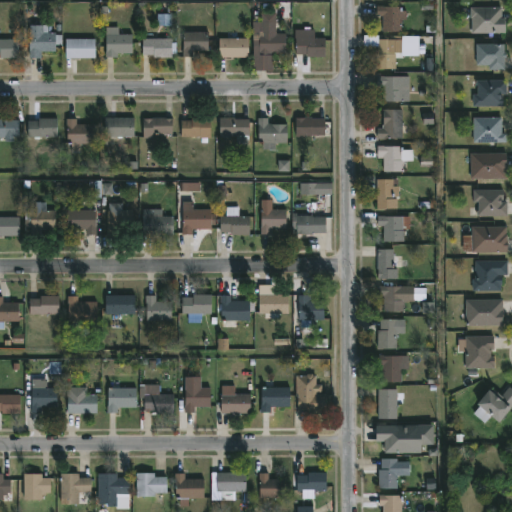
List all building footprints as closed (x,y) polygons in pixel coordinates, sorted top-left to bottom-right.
[(407,10),(407,19),(402,19),(402,31),(383,31),(383,15),(378,15),(378,6),(405,7),(405,10),(407,10)] [(500,9),(500,18),(503,18),(503,32),(469,32),(468,7),(500,7),(500,9)] [(172,14),(158,14),(157,26),(172,26),(172,14)] [(284,34),(283,54),(269,53),(268,57),(257,57),(258,37),(247,36),(248,24),(271,24),(270,34),(284,34)] [(46,32),(64,35),(64,45),(58,45),(58,52),(43,52),(43,58),(32,58),(32,26),(46,26),(46,32)] [(121,29),(121,35),(135,35),(135,54),(118,54),(118,58),(109,58),(109,28),(121,29)] [(308,28),(308,30),(313,30),(313,38),(324,38),(324,58),(305,58),(305,54),(295,54),(293,30),(302,30),(302,28),(308,28)] [(210,32),(209,51),(194,51),(193,57),(184,57),(184,31),(210,32)] [(378,36),(378,39),(392,39),(392,36),(419,36),(418,56),(401,56),(401,54),(398,54),(398,56),(396,56),(396,69),(375,69),(375,54),(377,54),(377,47),(363,47),(363,36),(378,36)] [(173,39),(173,58),(154,58),(154,54),(143,54),(144,38),(173,39)] [(222,57),(216,57),(217,38),(246,39),(246,58),(222,57)] [(0,39),(19,39),(18,58),(0,58),(0,39)] [(67,58),(67,39),(96,39),(96,58),(67,58)] [(505,44),(505,53),(508,53),(507,58),(506,58),(506,70),(490,69),(490,65),(478,65),(478,44),(505,44)] [(403,76),(403,102),(384,102),(384,86),(378,86),(378,76),(403,76)] [(506,82),(506,94),(501,94),(502,107),(472,107),(472,95),(477,95),(477,87),(475,87),(475,81),(506,82)] [(403,125),(403,138),(378,138),(378,129),(384,129),(384,109),(403,110),(403,125)] [(423,122),(433,122),(433,114),(423,114),(423,122)] [(167,117),(174,119),(174,134),(154,134),(154,137),(144,137),(145,119),(167,117)] [(236,117),(236,119),(252,119),(252,137),(220,136),(221,117),(236,117)] [(313,117),(313,119),(327,119),(326,134),(313,134),(313,136),(296,136),(297,118),(313,117)] [(0,118),(6,118),(6,120),(19,120),(20,136),(0,136),(0,118)] [(135,136),(106,136),(106,118),(135,118),(135,136)] [(211,118),(211,138),(209,138),(209,143),(202,143),(201,137),(182,136),(182,120),(193,120),(193,118),(211,118)] [(289,125),(288,144),(276,144),(276,149),(264,149),(264,144),(258,143),(259,118),(269,118),(269,123),(273,125),(289,125)] [(501,130),(501,134),(505,134),(505,142),(472,142),(472,118),(501,118),(501,130)] [(59,137),(28,137),(28,121),(41,121),(41,119),(59,119),(59,137)] [(78,119),(78,124),(96,124),(96,144),(69,145),(67,119),(78,119)] [(385,146),(403,146),(403,160),(405,160),(405,171),(384,171),(384,156),(378,156),(378,146),(385,146)] [(505,179),(468,179),(468,153),(505,153),(505,179)] [(289,161),(278,161),(278,172),(289,172),(289,161)] [(394,186),(394,199),(398,199),(398,208),(378,209),(378,179),(394,179),(394,186)] [(200,191),(199,183),(183,185),(184,192),(200,191)] [(317,195),(301,195),(301,183),(333,183),(333,195),(317,195)] [(112,195),(112,184),(103,184),(103,196),(112,195)] [(225,186),(217,186),(218,197),(226,197),(225,186)] [(503,201),(506,202),(506,216),(476,216),(476,212),(478,211),(478,203),(473,203),(473,191),(503,191),(503,201)] [(270,201),(269,210),(285,210),(285,229),(269,229),(269,235),(259,235),(259,210),(262,210),(263,200),(270,201)] [(192,203),(192,210),(210,210),(210,230),(191,230),(191,235),(180,235),(181,202),(192,203)] [(46,203),(46,210),(56,210),(57,230),(41,230),(41,235),(31,236),(32,203),(46,203)] [(123,203),(124,210),(134,210),(135,229),(109,230),(109,210),(110,210),(110,203),(123,203)] [(240,207),(240,216),(251,216),(251,236),(231,236),(231,232),(221,232),(221,216),(227,216),(227,207),(240,207)] [(97,210),(96,235),(87,235),(87,229),(68,229),(68,210),(97,210)] [(308,213),(308,216),(314,216),(314,217),(327,217),(328,233),(298,234),(298,230),(292,230),(292,213),(308,213)] [(386,216),(404,217),(406,241),(385,241),(385,225),(379,225),(379,216),(386,216)] [(0,236),(0,217),(21,217),(21,236),(0,236)] [(152,236),(144,236),(144,217),(173,217),(173,236),(152,236)] [(506,227),(507,252),(462,252),(462,236),(470,236),(470,227),(506,227)] [(394,255),(394,264),(397,264),(395,270),(400,270),(400,280),(378,280),(378,249),(394,250),(394,255)] [(500,275),(500,276),(503,276),(503,286),(501,286),(501,292),(474,292),(474,279),(476,279),(476,261),(509,261),(509,275),(500,275)] [(271,284),(271,294),(286,294),(286,313),(273,314),(273,318),(263,318),(263,313),(257,313),(257,284),(271,284)] [(404,287),(403,312),(385,312),(385,296),(379,296),(379,286),(404,287)] [(210,294),(210,309),(212,309),(212,313),(180,313),(180,296),(191,296),(191,294),(210,294)] [(137,314),(106,314),(106,295),(136,295),(137,314)] [(157,295),(157,301),(172,301),(172,319),(147,320),(147,296),(157,295)] [(229,296),(229,300),(249,301),(248,320),(219,320),(219,295),(229,296)] [(309,295),(310,301),(325,301),(325,319),(300,320),(300,295),(309,295)] [(0,296),(4,296),(4,303),(20,302),(20,321),(4,322),(5,329),(0,329),(0,296)] [(59,314),(31,314),(31,299),(41,299),(41,296),(59,296),(59,314)] [(79,296),(79,302),(98,302),(98,320),(69,321),(69,296),(79,296)] [(500,316),(501,324),(464,324),(464,299),(501,299),(500,316)] [(397,349),(378,349),(378,330),(381,330),(381,319),(398,319),(397,349)] [(23,344),(24,334),(13,334),(13,344),(23,344)] [(492,338),(493,351),(490,351),(490,357),(493,357),(493,368),(464,368),(464,347),(458,347),(458,341),(464,341),(464,336),(492,336),(492,338)] [(228,350),(228,339),(217,339),(217,350),(228,350)] [(386,355),(402,356),(402,382),(383,382),(383,366),(379,366),(379,355),(386,355)] [(315,379),(315,384),(320,384),(320,392),(314,392),(314,394),(325,393),(326,412),(307,413),(307,409),(295,409),(295,375),(305,375),(306,373),(310,373),(315,375),(315,379)] [(121,381),(121,388),(137,388),(137,408),(118,408),(118,414),(108,414),(108,388),(113,388),(113,381),(121,381)] [(86,383),(87,395),(97,395),(98,413),(69,414),(68,388),(79,388),(79,383),(86,383)] [(160,385),(160,394),(175,395),(175,414),(156,414),(156,412),(145,412),(145,385),(160,385)] [(193,412),(183,412),(183,387),(209,387),(208,407),(193,407),(193,412)] [(264,412),(259,412),(259,387),(288,387),(288,407),(270,407),(270,412),(264,412)] [(511,390),(511,403),(495,421),(489,416),(484,423),(472,413),(477,407),(473,403),(485,389),(488,391),(491,388),(500,396),(507,387),(511,390)] [(42,413),(33,413),(33,389),(58,388),(58,408),(42,408),(42,413)] [(378,419),(377,419),(377,390),(396,390),(396,419),(378,419)] [(228,413),(220,413),(220,394),(248,394),(248,413),(228,413)] [(1,414),(0,414),(0,395),(21,395),(21,414),(1,414)] [(415,425),(416,444),(402,444),(402,452),(383,452),(383,436),(377,436),(377,425),(415,425)] [(410,463),(410,476),(399,475),(398,489),(379,488),(379,469),(382,469),(382,459),(398,459),(398,462),(410,463)] [(155,473),(155,478),(168,478),(168,494),(155,494),(156,497),(137,497),(137,473),(155,473)] [(247,473),(247,493),(234,493),(234,501),(222,501),(222,492),(218,492),(218,473),(247,473)] [(267,473),(267,479),(283,479),(282,498),(257,497),(257,473),(267,473)] [(302,491),(298,491),(298,475),(309,475),(309,473),(328,473),(327,492),(302,491)] [(0,474),(6,474),(6,480),(13,480),(13,493),(5,493),(5,500),(0,499),(0,474)] [(43,474),(43,479),(51,479),(51,493),(43,493),(43,500),(25,500),(25,475),(43,474)] [(80,474),(80,478),(92,478),(92,493),(81,493),(81,505),(67,505),(67,500),(61,500),(61,474),(80,474)] [(117,474),(117,479),(129,479),(129,495),(117,495),(117,507),(105,507),(105,505),(99,505),(99,474),(117,474)] [(186,474),(186,479),(205,479),(205,500),(189,499),(189,507),(180,507),(181,499),(175,499),(176,474),(186,474)] [(382,495),(400,496),(400,511),(381,511),(381,506),(377,506),(377,495),(382,495)]
